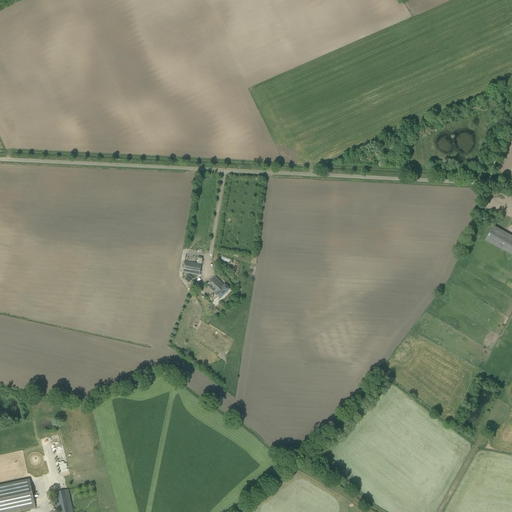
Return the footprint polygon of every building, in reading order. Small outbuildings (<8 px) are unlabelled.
[(511,235),(493,226),(485,241),(511,255),(511,235)] [(199,275),(201,265),(197,264),(185,261),(183,272),(199,275)] [(189,275),(184,279),(189,283),(193,279),(189,275)] [(227,286),(226,287),(224,285),(223,285),(215,277),(206,286),(215,294),(214,295),(219,300),(229,291),(229,290),(228,289),(229,289),(227,286)] [(0,511),(19,511),(35,509),(29,479),(0,485),(0,511)] [(53,494),(56,511),(73,511),(68,490),(53,494)]
